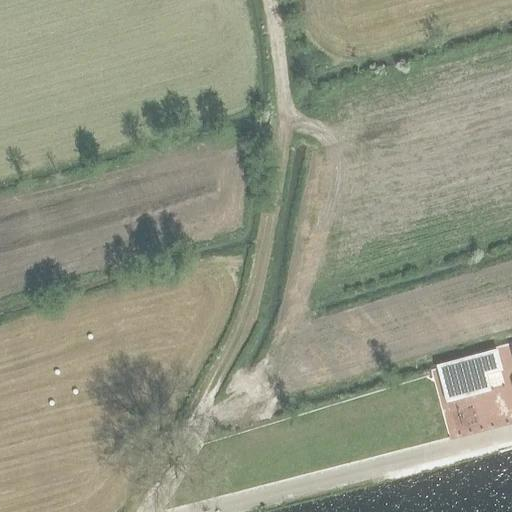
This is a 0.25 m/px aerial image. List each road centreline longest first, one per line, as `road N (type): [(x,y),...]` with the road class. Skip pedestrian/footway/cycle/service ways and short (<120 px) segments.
road 1 (track): [(267,0),(284,127),(251,301),(142,511)]
road 2 (unclassified): [(511,432),(213,511)]
